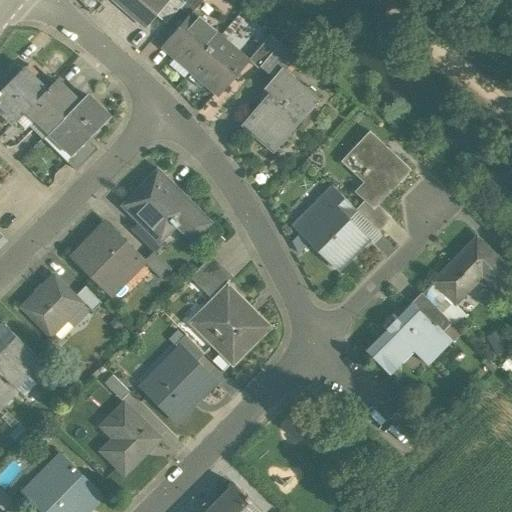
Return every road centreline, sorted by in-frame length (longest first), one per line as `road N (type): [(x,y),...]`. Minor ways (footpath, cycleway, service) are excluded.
road 1 (residential): [(317,344),(249,214),(163,109)]
road 2 (residential): [(163,109),(0,277)]
road 3 (residential): [(317,344),(154,511)]
road 4 (residential): [(436,213),(317,344)]
road 5 (residential): [(163,109),(40,0)]
road 6 (residential): [(406,447),(317,344)]
